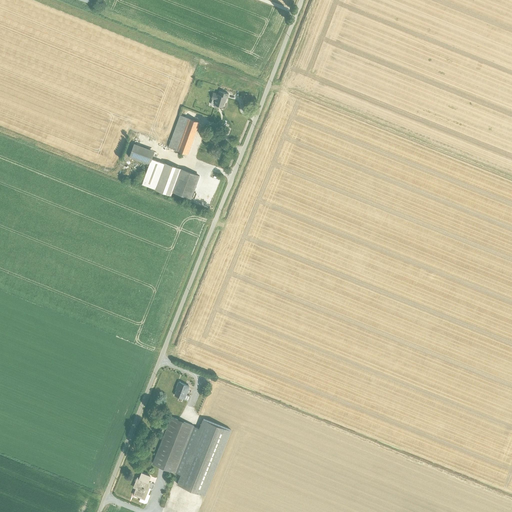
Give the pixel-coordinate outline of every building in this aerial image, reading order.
[(213,92),(212,98),(216,99),(214,106),(219,108),(220,105),(224,106),(226,97),(228,98),(228,96),(229,93),(219,90),(218,93),(213,92)] [(169,146),(168,147),(177,150),(188,154),(200,122),(180,114),(169,146)] [(173,191),(182,168),(166,162),(165,163),(152,158),(155,150),(135,143),(129,157),(143,162),(143,164),(146,165),(146,163),(150,164),(142,184),(156,189),(171,195),(173,191)] [(182,168),(173,191),(192,198),(200,175),(182,168)] [(176,391),(175,395),(178,396),(188,400),(190,396),(186,395),(189,386),(179,382),(177,387),(178,388),(176,392),(176,391)] [(178,484),(205,495),(231,430),(204,419),(200,428),(195,426),(171,417),(153,464),(176,473),(181,475),(178,484)] [(134,495),(144,499),(151,483),(148,482),(150,477),(142,473),(140,479),(138,478),(136,484),(138,485),(134,495)]
